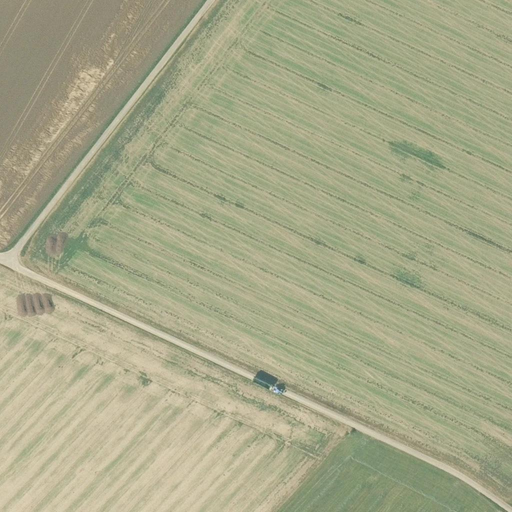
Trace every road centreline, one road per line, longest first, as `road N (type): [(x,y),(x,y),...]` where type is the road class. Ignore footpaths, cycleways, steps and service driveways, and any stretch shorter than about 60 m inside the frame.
road 1 (track): [(0,264),(446,469),(504,511)]
road 2 (track): [(7,268),(215,0)]
